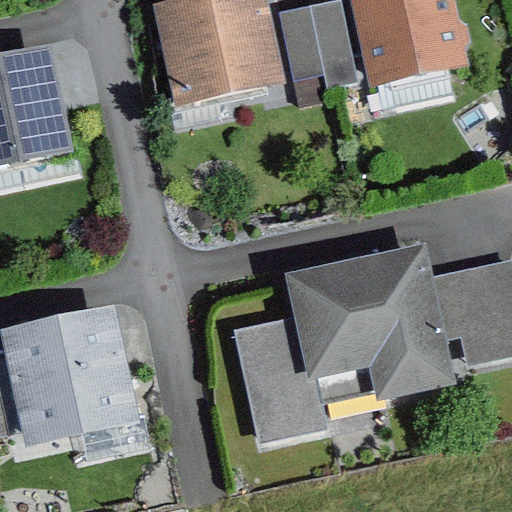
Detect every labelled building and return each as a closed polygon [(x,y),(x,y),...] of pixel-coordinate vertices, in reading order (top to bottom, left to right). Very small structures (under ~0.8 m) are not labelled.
[(255,0),(231,0),(149,18),(171,117),(276,95),(255,0)] [(446,0),(345,0),(364,92),(461,72),(446,0)] [(342,11),(311,17),(325,78),(329,99),(360,92),(342,11)] [(311,17),(282,24),(295,84),(325,78),(311,17)] [(0,172),(66,159),(46,61),(0,69),(0,172)] [(421,256),(285,289),(309,387),(370,373),(379,411),(454,394),(448,371),(429,290),(421,256)] [(448,371),(511,355),(511,290),(508,272),(429,290),(448,371)] [(133,432),(109,314),(0,337),(0,381),(16,457),(133,432)] [(298,379),(258,389),(271,440),(311,430),(298,379)] [(0,391),(0,440),(10,438),(0,391)]
